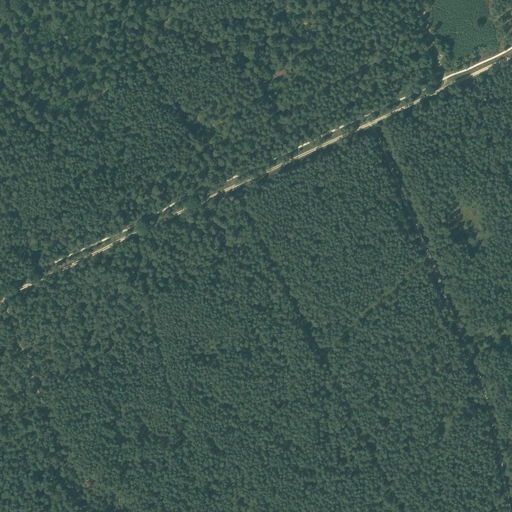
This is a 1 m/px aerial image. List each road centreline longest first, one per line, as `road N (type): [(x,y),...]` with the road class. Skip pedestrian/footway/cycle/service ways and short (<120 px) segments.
road 1 (track): [(0,297),(445,87)]
road 2 (track): [(511,500),(474,356),(370,123)]
road 3 (track): [(98,511),(72,489),(3,296)]
road 4 (track): [(412,0),(415,19),(386,56),(358,75),(364,115)]
